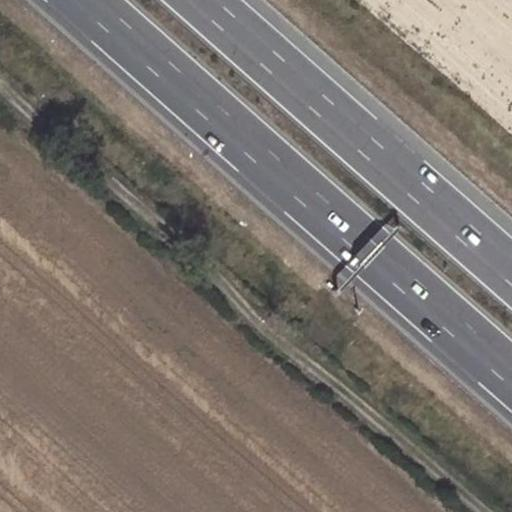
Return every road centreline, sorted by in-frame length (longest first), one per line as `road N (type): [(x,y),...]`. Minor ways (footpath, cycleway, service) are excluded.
road 1 (track): [(0,84),(483,511)]
road 2 (motorway): [(86,0),(511,375)]
road 3 (motorway): [(511,272),(202,0)]
